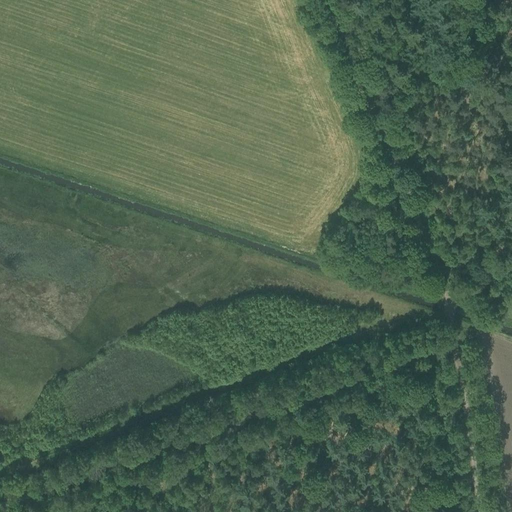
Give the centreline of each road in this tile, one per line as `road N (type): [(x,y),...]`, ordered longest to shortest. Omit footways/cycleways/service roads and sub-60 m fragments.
road 1 (track): [(437,345),(0,506)]
road 2 (track): [(324,0),(444,297)]
road 3 (track): [(477,511),(449,340)]
